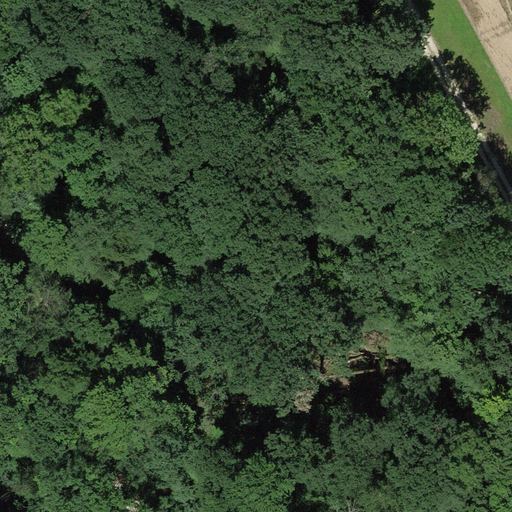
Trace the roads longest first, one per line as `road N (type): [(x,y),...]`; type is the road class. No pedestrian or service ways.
road 1 (track): [(0,195),(136,511)]
road 2 (track): [(511,190),(409,0)]
